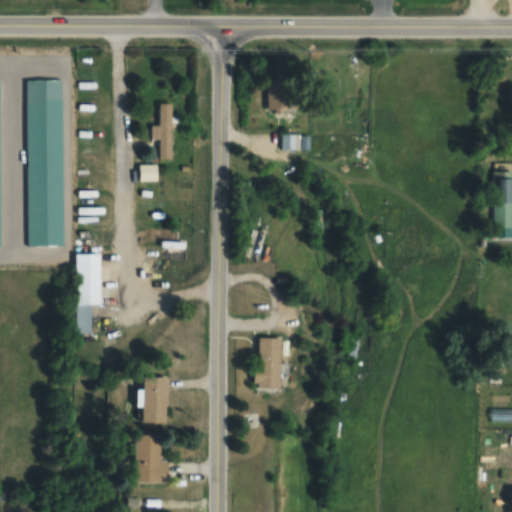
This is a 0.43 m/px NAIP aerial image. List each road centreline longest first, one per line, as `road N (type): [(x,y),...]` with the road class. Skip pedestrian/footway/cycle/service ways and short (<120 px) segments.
road 1 (tertiary): [(215,477),(217,27)]
road 2 (secondary): [(0,26),(217,27)]
road 3 (secondary): [(322,27),(475,26)]
